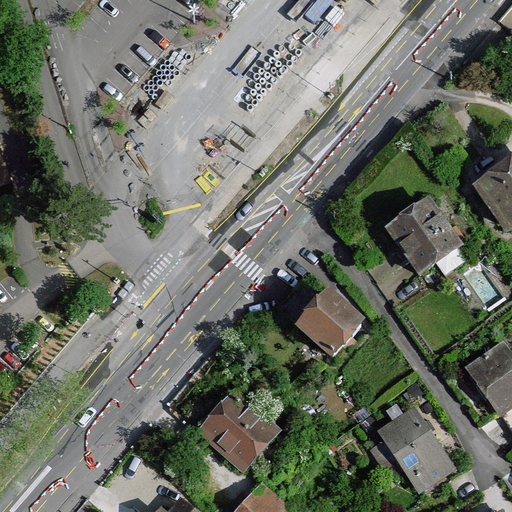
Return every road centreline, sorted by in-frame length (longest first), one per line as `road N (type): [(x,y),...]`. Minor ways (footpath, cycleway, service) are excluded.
road 1 (residential): [(291,192),(377,298),(495,469)]
road 2 (residential): [(16,0),(79,196),(121,237)]
road 3 (primary): [(26,511),(192,306)]
road 4 (primary): [(291,192),(466,0)]
road 5 (residential): [(0,337),(121,237)]
road 6 (primary): [(192,306),(291,192)]
